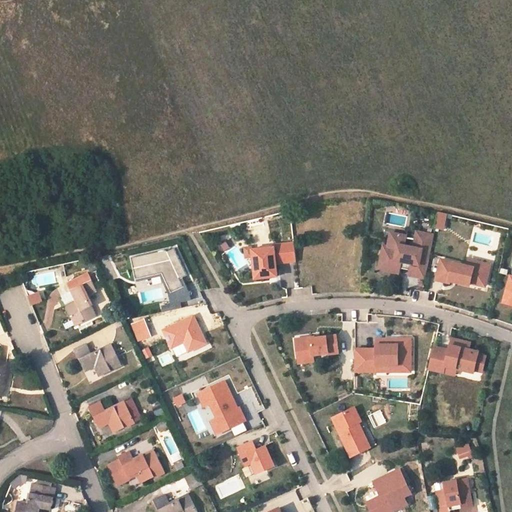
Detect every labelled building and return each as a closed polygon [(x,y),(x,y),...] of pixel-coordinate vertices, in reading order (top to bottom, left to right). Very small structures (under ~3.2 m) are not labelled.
[(400,179),(398,190),(411,194),(414,182),(400,179)] [(438,212),(434,229),(444,231),(447,214),(438,212)] [(417,230),(414,245),(431,249),(435,233),(417,230)] [(391,231),(388,244),(384,243),(379,267),(400,271),(401,266),(402,263),(411,265),(411,261),(419,263),(417,275),(426,276),(431,249),(414,245),(406,244),(408,234),(391,231)] [(276,262),(296,260),(294,241),(273,244),(274,246),(252,249),(255,278),(271,276),(271,275),(275,274),(275,276),(278,275),(276,262)] [(149,252),(130,256),(135,279),(161,273),(171,293),(184,288),(180,278),(186,276),(174,248),(167,251),(163,250),(149,252)] [(485,287),(491,268),(476,264),(475,268),(468,266),(443,258),(437,278),(450,281),(451,279),(464,283),(465,281),(471,283),(485,287)] [(468,266),(475,268),(476,264),(491,268),(492,266),(470,260),(470,262),(468,266)] [(409,273),(417,275),(419,263),(411,261),(411,265),(410,268),(409,273)] [(70,284),(73,290),(77,300),(67,305),(77,325),(98,316),(89,296),(99,291),(94,280),(88,282),(86,276),(70,284)] [(511,284),(506,283),(501,304),(511,306),(511,284)] [(77,300),(73,290),(63,295),(67,305),(77,300)] [(31,305),(43,300),(39,291),(28,295),(31,305)] [(175,358),(208,343),(195,313),(161,329),(175,358)] [(145,318),(130,323),(138,342),(152,336),(145,318)] [(328,354),(338,353),(336,335),(319,337),(311,338),(310,337),(295,339),(297,356),(313,354),(328,353),(328,354)] [(452,338),(450,345),(469,349),(470,343),(452,338)] [(376,349),(355,349),(354,371),(376,371),(376,365),(398,365),(398,372),(410,372),(410,339),(398,339),(398,344),(385,344),(386,339),(376,339),(376,349)] [(88,343),(77,348),(87,369),(98,364),(103,375),(124,365),(113,343),(93,352),(88,343)] [(448,355),(433,352),(429,369),(444,372),(446,366),(456,368),(474,372),(474,369),(478,354),(479,352),(469,349),(450,345),(449,350),(448,355)] [(145,359),(153,355),(149,346),(141,350),(145,359)] [(449,350),(434,346),(433,352),(448,355),(449,350)] [(162,367),(174,362),(169,350),(157,356),(162,367)] [(314,361),(313,354),(297,356),(298,363),(314,361)] [(478,354),(474,369),(482,371),(485,356),(478,354)] [(12,365),(0,362),(0,397),(4,399),(12,365)] [(446,366),(444,372),(454,375),(456,368),(446,366)] [(227,377),(195,391),(214,435),(246,422),(227,377)] [(176,406),(186,402),(182,393),(172,398),(176,406)] [(101,400),(90,406),(100,426),(111,422),(116,431),(137,422),(127,400),(106,410),(101,400)] [(361,421),(354,407),(332,418),(352,457),(370,447),(362,431),(359,433),(355,424),(358,422),(361,421)] [(275,466),(266,443),(256,447),(253,439),(236,445),(251,485),(270,478),(266,469),(275,466)] [(457,445),(459,458),(473,456),(471,443),(457,445)] [(132,449),(122,454),(131,476),(141,471),(146,481),(167,471),(157,450),(136,459),(132,449)] [(40,483),(54,486),(55,480),(41,477),(40,483)] [(473,507),(468,479),(445,483),(446,490),(437,491),(440,511),(450,511),(450,506),(461,504),(462,509),(473,507)] [(58,487),(54,486),(40,483),(35,482),(30,503),(20,501),(17,511),(41,511),(43,506),(53,509),(58,487)] [(166,494),(155,499),(161,511),(199,511),(191,494),(171,504),(166,494)]
